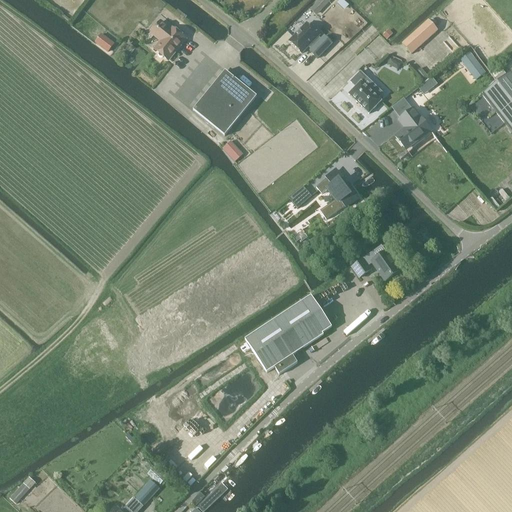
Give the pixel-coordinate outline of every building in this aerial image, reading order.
[(428,20),(402,44),(411,55),(438,31),(428,20)] [(160,23),(152,33),(160,40),(153,49),(158,53),(158,54),(158,55),(158,56),(158,57),(159,58),(160,58),(160,59),(161,59),(162,59),(162,58),(163,58),(164,58),(167,61),(175,52),(176,53),(182,45),(181,44),(185,39),(177,32),(171,28),(169,30),(160,23)] [(319,36),(306,24),(289,42),(301,54),(308,48),(311,50),(309,52),(317,59),(332,44),(324,37),(321,40),(318,38),(319,36)] [(108,53),(114,45),(101,35),(95,43),(108,53)] [(463,58),(460,60),(475,81),(476,80),(478,79),(484,74),(469,53),(467,55),(463,58)] [(491,75),(498,83),(506,76),(500,68),(491,75)] [(193,111),(224,137),(257,98),(225,72),(193,111)] [(360,73),(350,83),(355,87),(349,94),(348,95),(349,96),(368,114),(369,115),(369,114),(380,102),(380,103),(381,102),(380,101),(378,99),(383,94),(376,88),(371,93),(361,83),(366,78),(360,73)] [(482,96),(511,134),(511,74),(511,73),(482,96)] [(387,108),(396,100),(393,96),(383,103),(387,108)] [(403,100),(392,108),(395,113),(396,114),(400,119),(399,120),(404,126),(405,126),(405,127),(406,128),(399,134),(395,137),(398,141),(398,142),(399,143),(400,143),(405,151),(430,131),(420,118),(419,119),(419,118),(412,110),(407,104),(403,100)] [(230,142),(223,149),(235,163),(243,156),(230,142)] [(339,181),(342,178),(336,171),(326,179),(327,179),(316,189),(322,195),(327,191),(335,201),(320,212),(326,221),(345,208),(358,200),(349,186),(345,189),(339,181)] [(288,199),(297,210),(312,198),(303,187),(288,199)] [(382,247),(363,260),(351,268),(359,279),(370,271),(368,267),(373,264),(386,282),(393,277),(391,275),(398,270),(382,247)] [(311,297),(245,341),(266,374),(274,369),(279,376),(297,364),(292,357),(323,336),(322,335),(332,328),(311,297)] [(122,476),(109,489),(116,496),(129,483),(122,476)] [(16,506),(36,485),(29,478),(10,499),(16,506)] [(207,511),(230,488),(220,478),(196,504),(203,511),(207,511)] [(138,511),(143,507),(134,499),(122,511),(122,510),(120,511),(138,511)]
